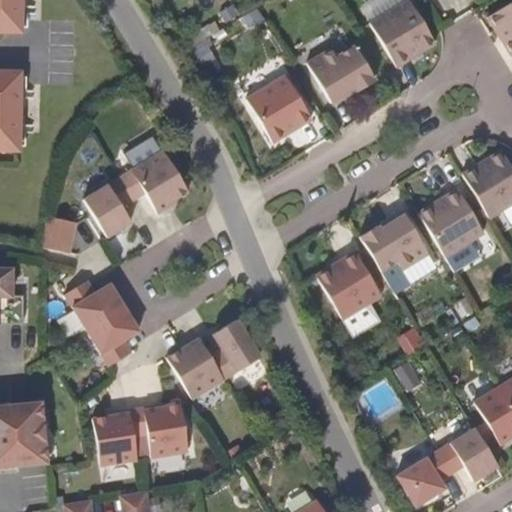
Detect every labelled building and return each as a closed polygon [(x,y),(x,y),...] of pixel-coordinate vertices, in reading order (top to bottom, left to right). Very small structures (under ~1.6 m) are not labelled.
[(20,0),(0,0),(0,32),(20,33),(20,0)] [(407,0),(369,24),(395,68),(435,43),(408,0),(407,0)] [(510,57),(511,55),(511,1),(487,18),(510,57)] [(348,38),(306,63),(330,104),(354,89),(356,93),(374,81),(348,38)] [(0,72),(0,152),(18,152),(19,73),(0,72)] [(284,76),(245,99),(272,144),(311,120),(284,76)] [(121,208),(132,201),(144,193),(157,215),(170,206),(169,204),(188,193),(162,150),(82,199),(106,238),(130,223),(121,208)] [(511,170),(500,151),(461,175),(488,219),(511,205),(511,170)] [(456,190),(417,213),(444,258),(483,234),(456,190)] [(48,214),(41,246),(72,252),(78,220),(48,214)] [(386,282),(429,256),(403,215),(380,229),(377,226),(359,237),(386,282)] [(381,297),(353,252),(315,276),(342,321),(381,297)] [(11,297),(11,270),(0,270),(0,323),(23,324),(23,297),(11,297)] [(94,294),(86,281),(63,295),(108,368),(131,353),(123,341),(138,332),(109,284),(94,294)] [(171,355),(166,359),(191,400),(260,358),(236,320),(211,335),(221,350),(209,358),(196,337),(183,345),(184,347),(176,353),(171,355)] [(360,394),(374,419),(402,403),(388,378),(360,394)] [(511,378),(473,403),(499,446),(511,438),(511,378)] [(10,400),(0,401),(0,463),(17,462),(16,457),(45,455),(39,402),(11,405),(10,400)] [(187,455),(179,405),(158,408),(157,406),(128,411),(113,413),(113,416),(92,419),(99,467),(136,461),(132,437),(146,435),(150,459),(187,455)] [(395,477),(414,508),(444,489),(439,481),(463,467),(472,482),(496,467),(494,462),(473,429),(395,477)] [(141,493),(119,497),(121,511),(148,511),(146,492),(141,493)] [(91,511),(90,502),(63,506),(64,511),(91,511)] [(320,511),(313,502),(296,511),(320,511)]
